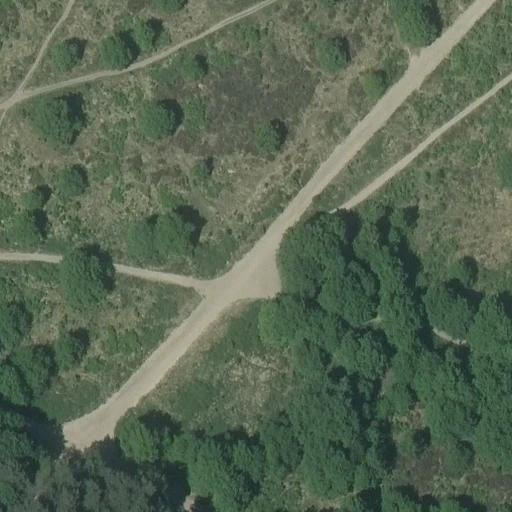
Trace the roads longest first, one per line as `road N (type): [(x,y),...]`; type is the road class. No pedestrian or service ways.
road 1 (track): [(488,0),(260,245),(240,279),(74,449)]
road 2 (track): [(191,511),(74,449)]
